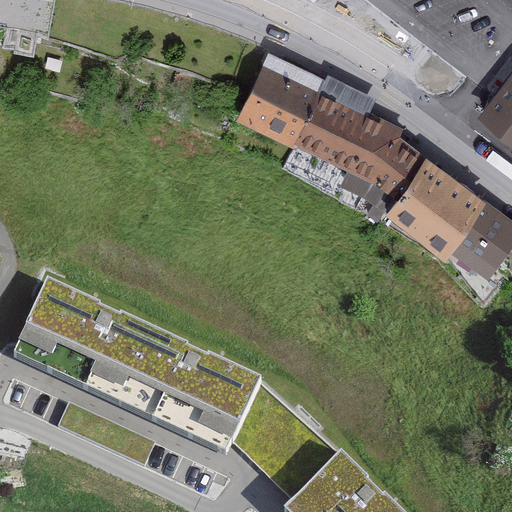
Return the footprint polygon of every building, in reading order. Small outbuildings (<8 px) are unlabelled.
[(295,144),(325,81),(264,49),(233,113),(293,148),(295,144)] [(511,68),(477,116),(511,141),(511,68)] [(325,81),(295,144),(376,177),(380,170),(399,181),(421,151),(396,135),(401,126),(371,111),(375,103),(327,76),(325,81)] [(421,151),(399,181),(380,206),(441,251),(450,239),(482,196),(421,151)] [(511,218),(482,196),(450,239),(490,268),(511,238),(511,218)] [(263,380),(50,283),(22,344),(235,441),(263,380)] [(400,511),(342,455),(286,511),(400,511)]
